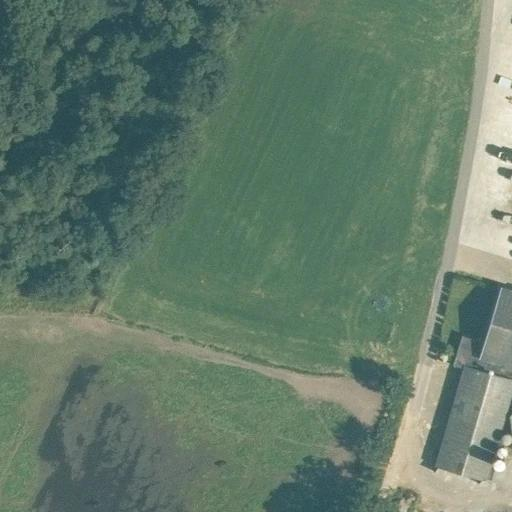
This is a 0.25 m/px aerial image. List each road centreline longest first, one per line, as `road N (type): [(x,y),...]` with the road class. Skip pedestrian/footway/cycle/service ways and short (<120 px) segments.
road 1 (unclassified): [(421,370),(472,126),(486,0)]
road 2 (track): [(421,370),(378,511)]
